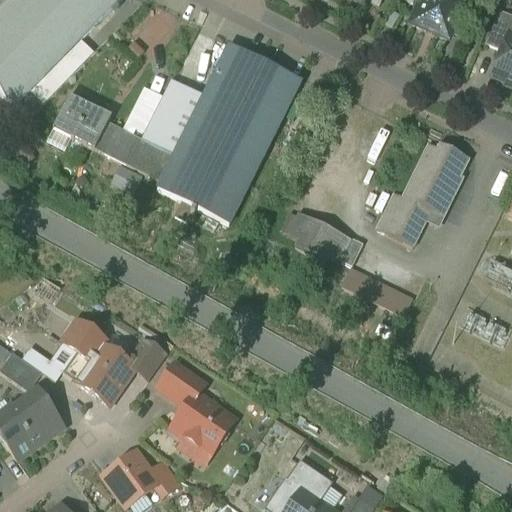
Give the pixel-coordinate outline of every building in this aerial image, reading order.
[(125,0),(12,0),(10,3),(0,12),(0,95),(6,107),(19,108),(125,0)] [(338,0),(365,11),(370,0),(338,0)] [(449,0),(422,0),(411,26),(448,42),(457,20),(463,6),(458,4),(449,0)] [(457,20),(466,24),(476,0),(459,0),(458,4),(463,6),(457,20)] [(511,31),(511,19),(498,14),(485,48),(501,55),(507,40),(508,40),(511,31)] [(511,41),(508,40),(507,40),(501,55),(491,81),(511,89),(511,41)] [(160,187),(157,194),(181,206),(174,220),(185,226),(192,212),(228,229),(300,86),(228,50),(173,161),(160,187)] [(110,122),(68,101),(54,128),(72,138),(70,142),(94,155),(108,128),(110,122)] [(173,161),(108,128),(94,154),(160,187),(173,161)] [(428,150),(402,202),(430,216),(443,222),(459,190),(457,186),(468,164),(439,150),(437,154),(428,150)] [(430,216),(402,202),(384,238),(412,252),(430,216)] [(298,219),(287,241),(298,246),(309,224),(298,219)] [(350,245),(309,224),(298,246),(294,252),(325,268),(329,262),(339,267),(350,245)] [(167,360),(142,344),(125,368),(134,374),(133,375),(148,386),(167,360)] [(125,368),(101,351),(75,388),(108,411),(133,375),(134,374),(125,368)] [(41,379),(12,358),(0,375),(0,377),(28,398),(41,379)] [(174,371),(159,393),(187,412),(195,400),(196,401),(203,392),(174,371)] [(37,398),(0,425),(0,441),(17,465),(34,453),(33,451),(58,433),(59,434),(61,432),(37,398)] [(196,401),(195,400),(187,412),(172,433),(209,460),(233,427),(196,401)] [(134,458),(103,480),(126,511),(127,511),(156,492),(163,501),(164,500),(158,491),(134,458)] [(172,480),(158,491),(164,500),(180,488),(163,466),(162,466),(172,480)] [(324,511),(303,497),(294,510),(291,509),(289,511),(324,511)]
